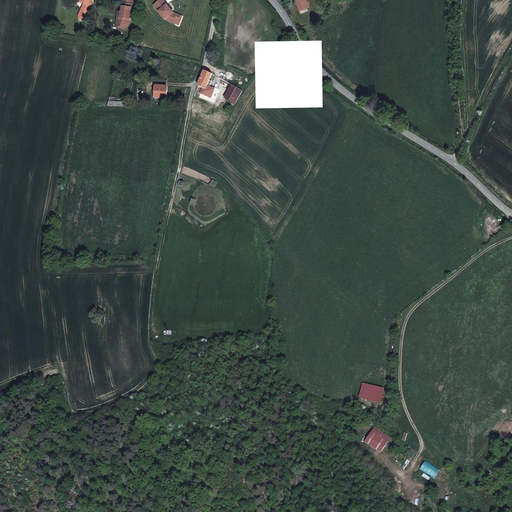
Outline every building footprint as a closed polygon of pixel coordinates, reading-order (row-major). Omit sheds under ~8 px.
[(79,0),(80,1),(83,4),(82,7),(86,10),(92,3),(91,2),(91,0),(79,0)] [(121,17),(123,18),(120,28),(126,31),(129,20),(131,20),(131,18),(132,10),(133,2),(132,0),(125,0),(126,3),(124,12),(122,12),(121,17)] [(306,0),(297,0),(300,8),(309,5),(306,0)] [(171,16),(169,14),(171,13),(162,2),(153,9),(164,23),(175,26),(178,18),(171,16)] [(83,4),(75,13),(75,16),(77,18),(80,17),(86,10),(82,7),(83,4)] [(171,13),(169,14),(171,16),(178,18),(175,26),(179,27),(182,18),(172,15),(171,13)] [(200,86),(206,89),(213,73),(206,70),(200,85),(200,86)] [(242,90),(231,84),(223,97),(234,104),(242,90)] [(166,86),(155,86),(155,97),(166,97),(166,86)] [(180,181),(179,185),(183,186),(183,187),(184,188),(185,189),(186,190),(187,190),(189,190),(190,189),(191,188),(191,186),(191,185),(191,183),(190,182),(189,181),(187,181),(186,181),(185,181),(183,182),(180,181)] [(366,440),(381,449),(387,440),(372,431),(366,440)]
